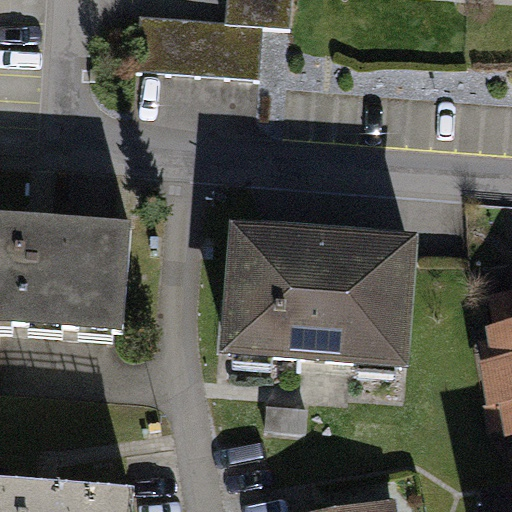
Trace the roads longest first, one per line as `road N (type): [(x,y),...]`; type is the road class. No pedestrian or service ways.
road 1 (residential): [(207,511),(177,313),(189,158)]
road 2 (residential): [(511,182),(189,158)]
road 3 (residential): [(189,158),(64,146),(74,0)]
